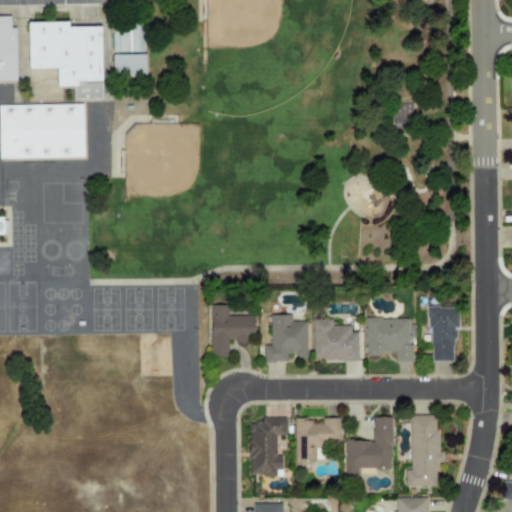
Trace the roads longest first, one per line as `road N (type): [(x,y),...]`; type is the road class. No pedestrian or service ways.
road 1 (residential): [(480,0),(484,389),(460,511)]
road 2 (residential): [(484,389),(222,389),(223,511)]
